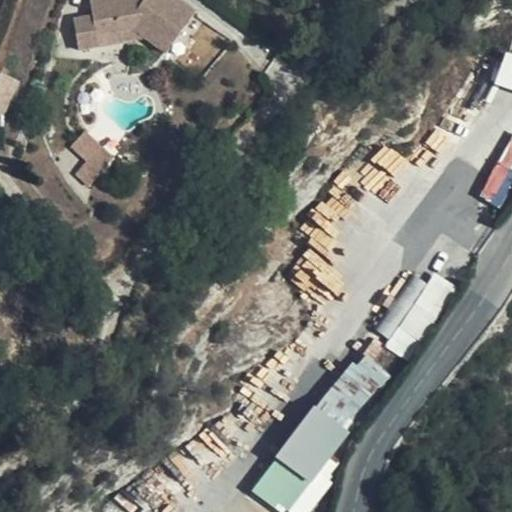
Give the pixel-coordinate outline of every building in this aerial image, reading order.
[(76,44),(96,42),(95,30),(120,27),(132,25),(167,49),(192,70),(224,32),(196,10),(182,0),(89,0),(91,11),(72,14),(76,44)] [(95,30),(96,42),(122,39),(120,27),(95,30)] [(3,71),(0,77),(0,108),(7,112),(22,79),(3,71)] [(90,130),(75,146),(91,159),(80,171),(92,181),(117,157),(90,130)] [(420,267),(378,330),(390,338),(387,344),(408,358),(454,290),(420,267)] [(363,349),(254,490),(282,511),(289,511),(396,374),(363,349)]
